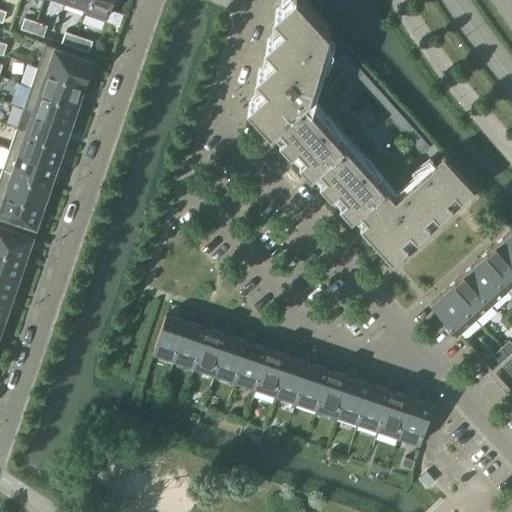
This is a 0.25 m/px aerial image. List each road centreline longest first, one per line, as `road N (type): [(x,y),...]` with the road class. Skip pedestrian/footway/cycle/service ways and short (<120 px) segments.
road 1 (residential): [(0,455),(152,0)]
road 2 (residential): [(443,368),(326,342),(193,204),(190,185),(215,109)]
road 3 (residential): [(215,109),(443,368)]
